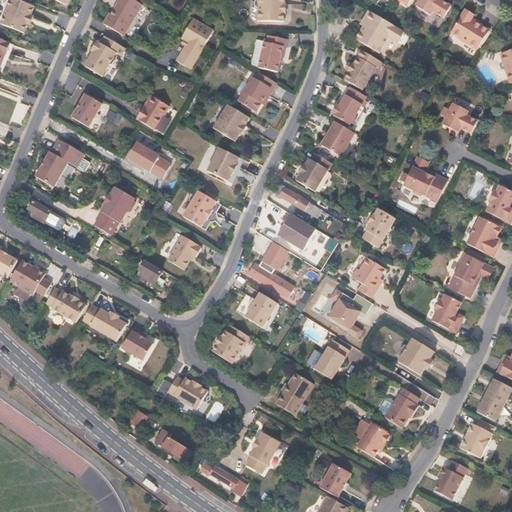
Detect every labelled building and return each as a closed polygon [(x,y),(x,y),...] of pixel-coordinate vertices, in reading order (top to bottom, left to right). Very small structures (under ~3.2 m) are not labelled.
[(24,33),(34,6),(18,0),(9,0),(0,24),(24,33)] [(109,12),(103,23),(124,35),(141,4),(135,0),(116,0),(115,2),(118,3),(111,14),(109,12)] [(284,4),(283,0),(258,0),(258,21),(283,22),(283,14),(285,14),(285,4),(284,4)] [(441,0),(419,0),(416,6),(430,15),(433,11),(443,18),(451,6),(441,0)] [(471,19),(474,14),(465,9),(451,33),(477,49),(489,30),(471,19)] [(397,42),(403,31),(398,28),(368,10),(362,19),(365,21),(355,40),(379,53),(388,37),(397,42)] [(213,31),(193,19),(181,38),(187,41),(176,61),(190,69),(213,31)] [(124,35),(103,23),(103,24),(123,36),(124,35)] [(279,62),(280,56),(283,57),(287,40),(268,36),(266,43),(264,42),(258,68),(277,72),(279,62)] [(0,38),(0,66),(1,63),(1,61),(4,54),(6,55),(11,43),(0,38)] [(124,49),(104,38),(100,45),(96,43),(90,52),(93,54),(91,58),(90,57),(84,68),(102,78),(108,66),(111,65),(114,61),(113,58),(115,54),(116,55),(117,53),(120,55),(119,57),(120,57),(124,49)] [(511,49),(500,54),(510,83),(511,82),(511,49)] [(374,67),(378,60),(363,51),(359,58),(357,57),(353,64),(352,64),(347,72),(348,72),(344,80),(361,90),(375,68),(374,67)] [(269,96),(277,84),(256,71),(238,101),(256,112),(261,104),(267,95),(269,96)] [(355,115),(366,97),(349,87),(341,101),(338,106),(336,105),(331,114),(333,116),(349,125),(350,124),(353,124),(356,118),(355,115)] [(88,127),(102,104),(85,94),(71,117),(88,127)] [(264,105),(269,96),(267,95),(261,104),(264,105)] [(155,130),(169,106),(152,96),(145,107),(143,106),(136,119),(155,130)] [(466,116),(468,111),(453,104),(442,124),(458,132),(460,128),(471,133),(477,121),(466,116)] [(249,119),(227,106),(213,130),(234,143),(239,135),(240,136),(246,128),(244,127),(249,119)] [(157,132),(164,136),(172,123),(165,119),(157,132)] [(354,133),(335,122),(321,145),(340,157),(354,133)] [(53,187),(68,162),(76,167),(84,154),(58,139),(51,152),(50,151),(35,176),(53,187)] [(172,176),(177,167),(135,144),(126,158),(148,171),(148,170),(155,174),(159,168),(172,176)] [(218,148),(206,172),(227,182),(230,175),(231,175),(236,166),(235,165),(238,158),(218,148)] [(295,181),(314,192),(331,163),(314,153),(310,160),(308,159),(305,165),(303,165),(298,173),(299,174),(295,181)] [(447,180),(435,175),(434,176),(427,173),(426,174),(423,172),(424,170),(428,163),(417,158),(404,186),(413,189),(414,192),(420,196),(423,194),(437,202),(447,180)] [(315,206),(280,185),(276,192),(311,213),(315,206)] [(510,223),(511,219),(511,209),(511,205),(511,204),(511,201),(511,191),(500,186),(496,193),(493,193),(490,199),(492,202),(487,212),(510,223)] [(101,213),(93,225),(110,236),(118,223),(119,224),(126,212),(129,211),(134,204),(133,200),(134,199),(114,187),(110,195),(109,194),(107,197),(108,198),(106,201),(105,201),(103,204),(104,204),(100,212),(101,213)] [(211,209),(216,202),(198,191),(183,217),(200,227),(205,220),(206,220),(212,210),(211,209)] [(50,213),(51,212),(33,201),(29,209),(35,213),(33,217),(44,223),(45,222),(50,213)] [(378,248),(395,219),(377,209),(373,215),(372,214),(367,223),(368,224),(365,230),(366,231),(361,238),(378,248)] [(60,219),(50,213),(45,222),(55,227),(60,219)] [(287,234),(292,224),(278,215),(272,225),(269,223),(266,228),(269,229),(268,231),(285,241),(288,236),(287,234)] [(493,257),(500,244),(498,242),(500,238),(497,236),(502,228),(480,217),(467,244),(493,257)] [(97,234),(84,226),(75,243),(88,250),(97,234)] [(197,246),(198,245),(182,236),(167,260),(183,270),(192,255),(195,257),(201,248),(197,246)] [(285,243),(282,248),(294,255),(297,250),(285,243)] [(0,272),(8,277),(18,260),(8,255),(8,254),(5,252),(4,252),(0,249),(0,272)] [(470,298),(477,286),(475,285),(479,278),(477,277),(478,274),(482,276),(488,279),(493,268),(466,254),(461,263),(458,264),(455,270),(456,273),(448,288),(470,298)] [(384,269),(366,257),(358,270),(356,268),(351,277),(361,283),(357,290),(371,298),(379,284),(376,282),(379,278),(384,269)] [(23,260),(11,280),(34,294),(46,274),(45,271),(42,268),(39,269),(23,260)] [(155,284),(162,272),(144,262),(139,270),(141,271),(139,275),(155,284)] [(280,282),(258,269),(254,277),(275,290),(280,282)] [(61,290),(55,286),(46,301),(52,305),(51,306),(76,320),(86,303),(78,298),(78,297),(70,293),(70,294),(62,289),(61,290)] [(331,298),(337,302),(339,297),(342,292),(336,289),(331,298)] [(255,297),(248,292),(237,310),(244,315),(255,297)] [(260,292),(244,316),(261,327),(276,303),(260,292)] [(456,333),(462,321),(456,318),(458,314),(456,313),(462,302),(446,295),(442,302),(439,302),(436,307),(437,311),(432,321),(456,333)] [(362,311),(339,297),(337,302),(328,316),(350,329),(348,333),(358,339),(363,330),(353,325),(362,311)] [(91,303),(82,318),(91,323),(90,324),(116,339),(126,322),(100,307),(99,308),(91,303)] [(250,337),(231,325),(226,331),(222,337),(221,336),(217,344),(214,351),(233,362),(245,343),(246,343),(250,337)] [(141,335),(142,332),(135,328),(122,348),(144,361),(154,343),(141,335)] [(330,379),(336,370),(334,369),(344,352),(331,343),(333,340),(332,339),(313,369),(330,379)] [(434,352),(412,339),(408,346),(406,345),(402,345),(399,350),(400,354),(402,355),(397,362),(419,376),(424,368),(429,360),(434,352)] [(344,352),(346,353),(348,350),(333,340),(331,343),(344,352)] [(334,369),(336,370),(346,353),(344,352),(334,369)] [(511,355),(511,357),(509,355),(507,360),(504,358),(498,372),(511,379),(511,355)] [(424,368),(427,370),(432,361),(429,360),(424,368)] [(302,404),(314,384),(296,373),(288,385),(286,384),(282,391),(284,392),(276,404),(295,416),(302,404)] [(200,386),(200,385),(192,380),(192,382),(184,377),(182,381),(176,376),(167,391),(196,409),(207,391),(200,386)] [(496,421),(511,389),(511,387),(495,379),(478,412),(496,421)] [(407,418),(409,419),(417,406),(414,404),(418,399),(401,388),(390,406),(407,418)] [(407,418),(390,406),(383,417),(400,428),(407,418)] [(145,422),(138,418),(134,424),(141,428),(145,422)] [(482,459),(497,427),(480,419),(477,425),(472,423),(460,448),(482,459)] [(375,456),(380,448),(385,442),(386,443),(390,436),(389,435),(389,434),(373,423),(358,446),(375,456)] [(186,460),(192,450),(162,433),(157,442),(186,460)] [(281,443),(263,433),(251,456),(252,457),(247,466),(262,474),(267,466),(268,466),(281,443)] [(445,469),(441,476),(444,477),(440,484),(436,491),(453,500),(469,469),(454,461),(449,471),(445,469)] [(338,498),(352,474),(334,464),(321,488),(338,498)] [(236,489),(241,480),(216,465),(210,473),(216,477),(220,479),(236,489)] [(235,491),(242,495),(248,484),(241,480),(236,489),(235,491)] [(347,511),(349,508),(329,497),(320,511),(347,511)]
